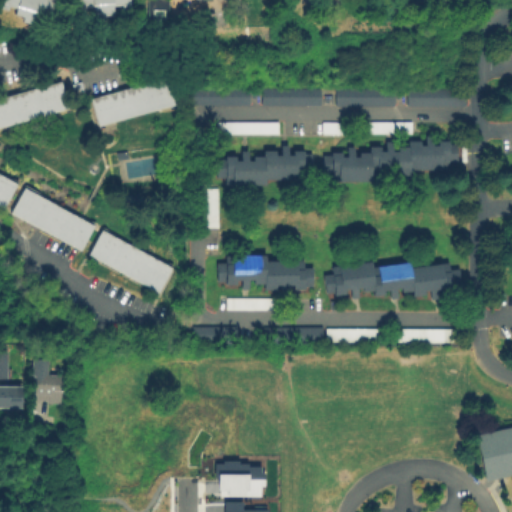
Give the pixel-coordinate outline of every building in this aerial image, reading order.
[(60,0),(58,7),(54,6),(49,22),(34,18),(31,26),(21,23),(22,19),(14,16),(16,10),(8,8),(6,14),(0,12),(0,0),(60,0)] [(130,0),(131,7),(113,9),(115,21),(93,23),(92,8),(85,9),(85,15),(75,16),(73,0),(130,0)] [(167,0),(167,27),(146,27),(146,0),(167,0)] [(210,0),(210,8),(199,8),(199,0),(210,0)] [(97,127),(89,100),(166,79),(174,105),(97,127)] [(0,128),(0,99),(59,82),(67,109),(0,128)] [(464,106),(404,106),(404,90),(464,89),(464,106)] [(248,106),(188,106),(188,90),(248,90),(248,106)] [(319,106),(259,107),(259,90),(319,90),(319,106)] [(393,106),(332,107),(332,90),(393,90),(393,106)] [(320,136),(319,123),(410,122),(410,135),(320,136)] [(276,135),(220,135),(220,123),(276,123),(276,135)] [(321,175),(321,157),(329,157),(329,153),(341,153),(341,157),(345,157),(345,148),(353,148),(353,157),(359,157),(358,153),(368,153),(368,147),(380,147),(380,152),(385,151),(385,142),(391,142),(391,151),(396,151),(396,147),(407,146),(407,140),(420,140),(420,145),(425,145),(425,136),(432,136),(432,145),(437,145),(437,140),(448,140),(448,145),(455,145),(456,164),(448,164),(448,172),(410,172),(410,177),(372,177),(373,183),(330,183),(330,175),(321,175)] [(303,170),(303,182),(265,182),(265,187),(223,187),(223,179),(215,179),(215,161),(224,161),(224,157),(236,157),(236,162),(240,161),(240,152),(247,152),(248,162),(252,162),(252,157),(262,157),(262,152),(276,152),(276,156),(280,156),(280,146),(287,146),(287,155),(292,155),(292,151),(305,151),(305,155),(311,155),(311,170),(303,170)] [(2,211),(0,209),(0,173),(17,183),(2,211)] [(79,252),(8,214),(22,188),(92,226),(79,252)] [(204,230),(203,189),(216,189),(216,229),(204,230)] [(157,294),(86,256),(100,230),(171,269),(157,294)] [(311,288),(304,288),(304,292),(294,292),(293,287),(288,287),(288,295),(281,295),(280,287),(275,287),(275,292),(263,292),(263,285),(254,286),(253,280),(248,280),(248,290),(240,291),(240,280),(234,280),(235,286),(225,287),(225,283),(215,283),(214,265),(223,264),(223,257),(265,255),(265,263),(303,261),(303,268),(310,268),(311,288)] [(323,295),(319,278),(330,276),(328,269),(370,261),(372,269),(410,262),(411,270),(446,264),(447,271),(455,270),(459,288),(451,289),(452,295),(442,297),(441,289),(435,290),(437,300),(431,301),(429,290),(423,291),(424,297),(412,299),(411,293),(401,295),(400,290),(395,291),(396,299),(389,300),(388,291),(382,292),(383,296),(373,298),(372,292),(363,293),(362,288),(356,289),(357,298),(351,300),(349,289),(344,290),(345,296),(335,298),(334,293),(323,295)] [(271,312),(223,312),(223,299),(271,299),(271,312)] [(234,342),(188,342),(188,327),(234,326),(234,342)] [(321,344),(260,344),(260,328),(321,328),(321,344)] [(452,345),(327,346),(327,331),(452,330),(452,345)] [(59,405),(45,405),(45,400),(32,400),(33,377),(29,377),(30,352),(47,353),(46,374),(60,375),(59,405)] [(20,409),(0,408),(0,384),(20,385),(20,409)] [(511,475),(485,482),(474,436),(511,426),(511,475)] [(210,458),(210,476),(215,476),(215,488),(204,488),(204,495),(258,496),(258,486),(262,486),(262,471),(258,471),(258,465),(246,465),(246,462),(236,462),(236,460),(220,460),(220,458),(210,458)] [(205,502),(239,502),(239,504),(246,504),(246,510),(252,510),(252,511),(216,511),(216,509),(204,509),(205,502)]
